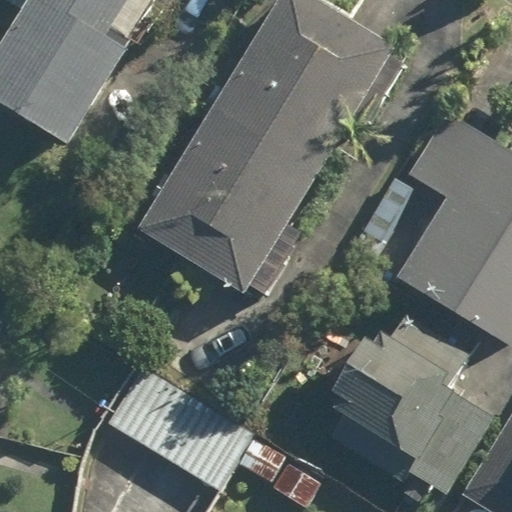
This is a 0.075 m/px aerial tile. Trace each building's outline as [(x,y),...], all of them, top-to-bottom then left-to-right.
[(165,0),(27,0),(0,47),(0,103),(79,149),(165,0)] [(408,52),(321,0),(278,0),(143,227),(262,298),(408,52)] [(511,152),(451,114),(412,176),(449,200),(402,274),(511,343),(511,152)] [(480,354),(409,310),(396,332),(353,305),(311,375),(354,401),(332,436),(409,484),(416,473),(454,496),(506,412),(461,385),(480,354)] [(0,315),(0,371),(13,319),(0,315)] [(147,362),(108,425),(222,497),(242,465),(261,434),(147,362)] [(511,511),(511,423),(469,496),(496,511),(511,511)] [(329,477),(261,434),(242,465),(310,508),(329,477)]
